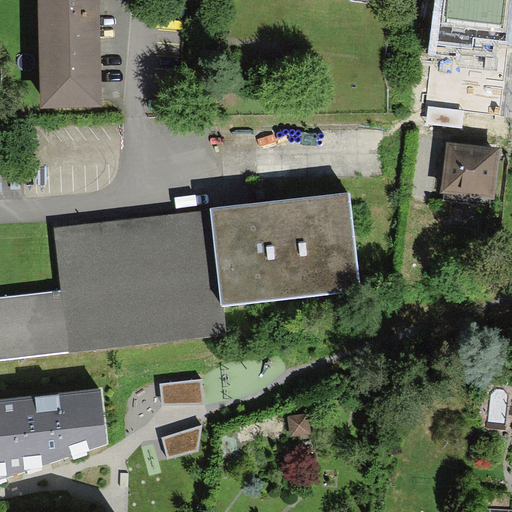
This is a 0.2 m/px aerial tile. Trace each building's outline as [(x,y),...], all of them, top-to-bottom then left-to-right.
[(99,0),(37,0),(39,108),(101,107),(99,0)] [(511,0),(441,0),(430,105),(500,114),(511,0)] [(501,149),(447,143),(441,195),(495,201),(501,149)] [(357,200),(220,216),(231,312),(369,295),(357,200)] [(0,365),(234,337),(231,312),(220,216),(60,235),(67,295),(0,303),(0,365)] [(203,381),(160,387),(163,408),(205,407),(203,381)] [(0,480),(109,446),(101,392),(0,403),(0,480)] [(309,416),(288,418),(291,439),(312,436),(309,416)] [(203,427),(163,439),(168,461),(198,454),(203,427)] [(508,511),(509,496),(476,495),(476,511),(473,511),(508,511)] [(415,511),(417,498),(387,496),(386,511),(415,511)]
